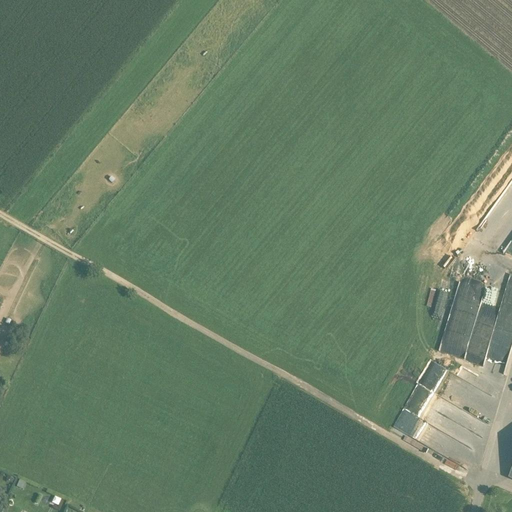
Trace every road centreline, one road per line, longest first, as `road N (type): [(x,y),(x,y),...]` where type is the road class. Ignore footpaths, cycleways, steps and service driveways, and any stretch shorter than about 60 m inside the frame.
road 1 (track): [(0,213),(480,488)]
road 2 (track): [(511,373),(473,511)]
